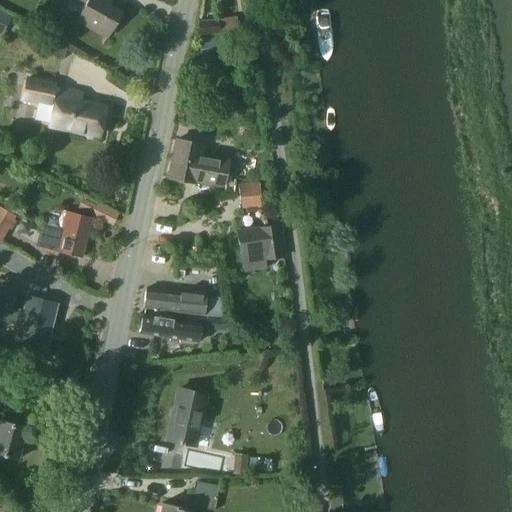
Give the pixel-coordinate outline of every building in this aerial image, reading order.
[(110,0),(77,0),(86,5),(78,20),(107,36),(121,13),(108,5),(110,0)] [(0,36),(1,37),(11,17),(0,10),(0,36)] [(219,19),(199,21),(200,35),(220,34),(219,19)] [(81,94),(58,89),(55,88),(56,82),(26,76),(20,101),(36,105),(33,120),(51,124),(51,125),(99,135),(105,107),(80,101),(81,94)] [(175,140),(169,177),(194,182),(194,181),(223,186),(228,161),(200,155),(202,145),(175,140)] [(226,182),(224,192),(234,194),(236,183),(226,182)] [(259,183),(238,185),(241,210),(262,208),(259,183)] [(0,240),(1,241),(8,229),(11,230),(15,221),(13,219),(15,216),(0,207),(0,240)] [(62,211),(57,229),(42,225),(37,245),(82,256),(91,219),(62,211)] [(284,257),(280,226),(238,231),(243,270),(265,267),(264,259),(284,257)] [(0,280),(0,321),(9,324),(10,322),(21,325),(16,347),(17,348),(14,361),(40,368),(43,354),(44,354),(56,304),(28,297),(24,312),(13,309),(18,284),(0,280)] [(206,296),(146,289),(144,308),(204,314),(204,316),(223,318),(221,297),(206,296)] [(172,320),(143,316),(140,333),(170,337),(169,338),(198,343),(200,325),(198,324),(198,318),(183,316),(182,322),(172,320)] [(204,328),(224,331),(226,321),(206,317),(204,328)] [(179,389),(167,440),(196,446),(207,395),(179,389)] [(0,454),(18,459),(26,428),(0,421),(0,454)] [(227,459),(189,453),(187,471),(225,476),(227,459)] [(234,454),(233,475),(246,476),(247,456),(234,454)] [(272,461),(249,458),(248,470),(270,473),(272,461)] [(189,506),(213,511),(218,486),(195,481),(195,483),(194,483),(189,506)]
